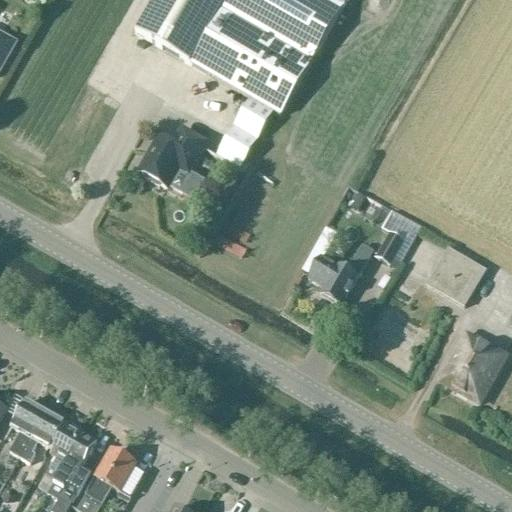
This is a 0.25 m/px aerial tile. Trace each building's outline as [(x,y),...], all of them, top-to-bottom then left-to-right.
[(241,174),(274,117),(281,122),(351,0),(156,0),(135,37),(191,69),(251,104),(217,161),(241,174)] [(0,78),(18,48),(0,36),(0,78)] [(161,141),(141,177),(147,180),(144,184),(159,192),(161,189),(167,192),(182,199),(192,182),(188,179),(207,144),(184,130),(174,147),(161,141)] [(360,214),(367,203),(359,199),(353,210),(360,214)] [(392,216),(382,233),(390,237),(405,246),(400,254),(395,263),(402,267),(422,232),(392,216)] [(395,263),(400,254),(405,246),(390,237),(375,262),(390,271),(391,270),(395,263)] [(322,293),(319,299),(343,313),(375,257),(364,251),(349,276),(337,269),(323,261),(308,285),(322,293)] [(487,275),(449,253),(427,290),(465,312),(487,275)] [(480,408),(509,359),(479,342),(478,343),(468,337),(440,385),(480,408)] [(385,357),(374,375),(413,398),(424,380),(385,357)] [(21,463),(46,417),(39,412),(39,410),(33,406),(29,407),(27,406),(12,432),(20,437),(9,456),(21,463)] [(39,448),(50,454),(65,427),(46,417),(21,463),(31,468),(36,458),(34,457),(39,448)] [(60,477),(83,438),(68,429),(51,459),(57,463),(52,472),(60,477)] [(48,498),(47,501),(58,507),(61,501),(63,502),(67,496),(69,496),(79,500),(91,480),(81,474),(97,446),(83,438),(60,477),(58,480),(54,488),(48,498)] [(100,511),(111,493),(119,497),(136,469),(113,455),(96,484),(79,511),(100,511)] [(14,492),(7,492),(3,498),(6,504),(13,504),(17,499),(14,492)] [(61,501),(58,507),(55,511),(69,511),(72,508),(63,502),(61,501)]
